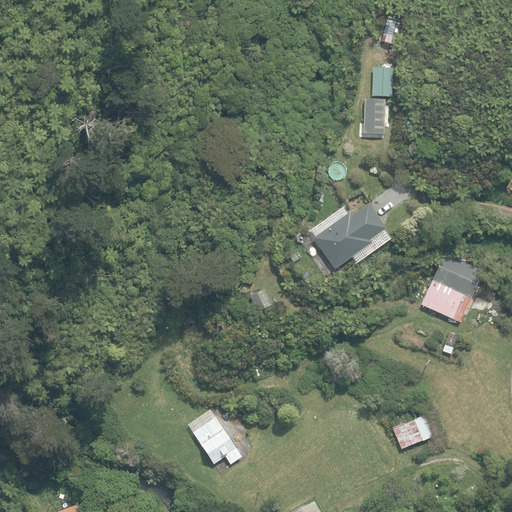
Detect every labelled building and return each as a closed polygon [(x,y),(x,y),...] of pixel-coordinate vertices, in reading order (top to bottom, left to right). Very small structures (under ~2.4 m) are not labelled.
[(372,99),(364,100),(364,135),(383,136),(385,101),(392,101),(393,70),(374,69),(372,99)] [(344,208),(308,235),(333,270),(350,258),(355,263),(390,239),(368,203),(350,214),(344,208)] [(480,269),(442,254),(421,306),(459,324),(480,269)] [(263,288),(248,294),(256,313),(271,307),(263,288)] [(210,410),(187,426),(212,465),(224,457),(230,465),(241,458),(210,410)] [(425,415),(392,429),(401,449),(433,437),(425,415)] [(320,511),(314,501),(294,511),(320,511)]
